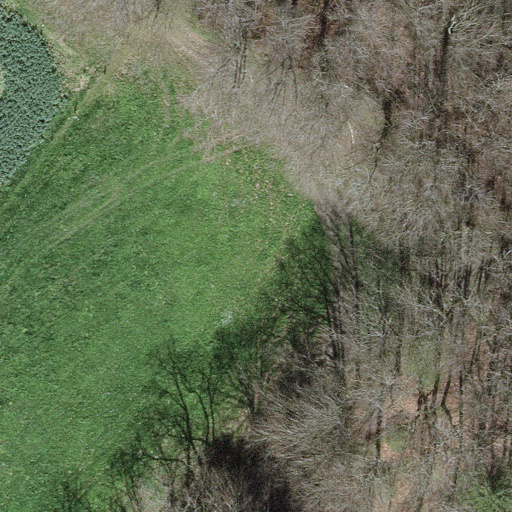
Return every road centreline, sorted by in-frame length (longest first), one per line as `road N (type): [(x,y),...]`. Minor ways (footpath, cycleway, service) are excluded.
road 1 (track): [(232,511),(311,418),(335,298),(337,205),(292,141),(152,0)]
road 2 (track): [(267,511),(511,412)]
